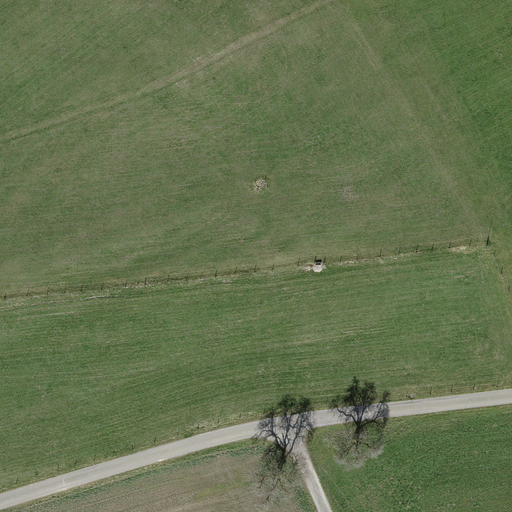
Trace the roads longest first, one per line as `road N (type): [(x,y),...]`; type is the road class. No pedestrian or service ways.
road 1 (track): [(0,495),(93,465),(296,422)]
road 2 (track): [(296,422),(511,396)]
